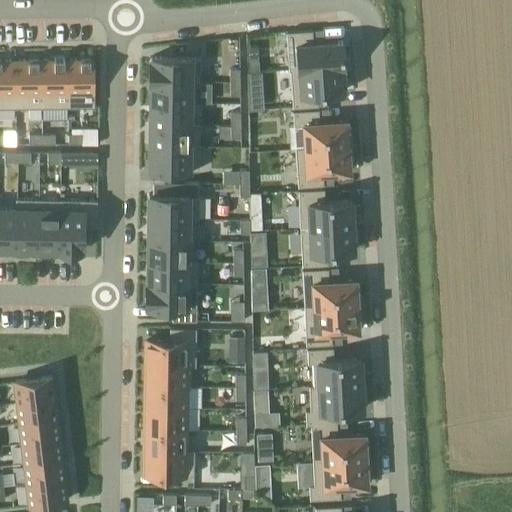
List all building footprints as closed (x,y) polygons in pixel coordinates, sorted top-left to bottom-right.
[(314,31),(288,32),(290,71),(291,71),(291,69),(344,66),(344,68),(345,68),(344,42),(326,43),(315,43),(314,31)] [(151,59),(151,81),(152,81),(152,80),(196,81),(196,82),(201,82),(201,58),(152,57),(152,59),(151,59)] [(54,59),(41,60),(42,107),(68,107),(67,59),(64,59),(64,58),(54,58),(54,59)] [(94,59),(67,59),(68,107),(95,107),(94,59)] [(15,60),(0,60),(0,107),(16,108),(15,60)] [(41,60),(15,60),(16,108),(42,107),(41,60)] [(344,66),(291,69),(291,71),(293,107),(319,106),(318,93),(328,93),(345,92),(344,68),(344,66)] [(240,69),(230,69),(230,81),(240,81),(240,69)] [(152,81),(151,102),(190,103),(190,104),(195,104),(195,103),(196,82),(196,81),(152,80),(152,81)] [(240,81),(230,81),(230,95),(241,95),(240,81)] [(263,94),(248,95),(248,110),(264,109),(263,94)] [(151,102),(151,124),(190,124),(190,122),(190,104),(190,103),(151,102)] [(319,109),(293,111),(294,125),(304,125),(305,147),(305,148),(351,145),(350,125),(347,125),(347,122),(347,121),(347,120),(330,121),(320,122),(319,109)] [(241,112),(231,112),(231,125),(241,125),(241,112)] [(151,124),(151,145),(200,146),(200,122),(190,122),(190,124),(151,124)] [(241,125),(231,125),(231,138),(241,138),(241,125)] [(42,144),(42,134),(29,134),(29,144),(42,144)] [(55,144),(55,134),(42,134),(42,144),(55,144)] [(69,144),(82,144),(82,134),(69,134),(69,144)] [(150,168),(150,169),(199,170),(200,146),(151,145),(150,168)] [(305,147),(295,147),(298,187),(324,185),(323,172),(333,171),(350,170),(350,168),(349,165),(352,165),(351,145),(305,148),(305,147)] [(5,152),(5,162),(18,162),(18,152),(5,152)] [(18,152),(18,162),(31,162),(31,152),(18,152)] [(48,152),(48,162),(61,162),(61,152),(48,152)] [(79,153),(79,165),(97,165),(97,153),(79,153)] [(249,170),(239,170),(239,183),(250,183),(249,170)] [(183,182),(183,190),(187,190),(199,190),(199,182),(183,182)] [(250,183),(239,183),(240,196),(250,196),(250,193),(250,183)] [(324,188),(298,190),(300,228),(353,225),(352,200),(335,201),(325,201),(324,188)] [(250,205),(261,205),(260,193),(250,193),(250,196),(250,205)] [(149,194),(149,196),(150,196),(149,218),(193,218),(193,220),(198,220),(199,195),(153,194),(149,194)] [(16,198),(16,208),(17,208),(16,247),(38,248),(39,199),(16,198)] [(39,199),(38,248),(58,248),(60,248),(60,199),(39,199)] [(60,248),(58,248),(58,249),(59,249),(81,250),(81,249),(83,249),(84,225),(97,226),(97,200),(60,199),(60,248)] [(0,207),(0,247),(16,247),(17,208),(16,208),(0,207)] [(149,218),(149,239),(193,240),(193,220),(193,218),(149,218)] [(250,219),(240,220),(240,233),(250,232),(250,219)] [(353,225),(300,228),(302,266),(328,264),(327,251),(338,251),(354,250),(354,244),(357,244),(356,228),(353,228),(353,225)] [(149,239),(149,261),(193,262),(193,261),(193,240),(149,239)] [(242,249),(233,249),(233,262),(243,262),(242,249)] [(265,253),(250,254),(250,267),(265,266),(265,253)] [(149,282),(149,283),(197,283),(197,261),(193,261),(193,262),(149,261),(149,282)] [(243,262),(233,262),(233,275),(243,275),(243,262)] [(264,268),(250,269),(250,290),(265,289),(264,268)] [(328,268),(302,269),(304,307),(360,304),(359,284),(356,284),(356,281),(356,279),(339,280),(329,281),(328,268)] [(147,282),(147,305),(148,305),(148,307),(173,307),(173,319),(197,320),(197,307),(197,283),(149,283),(149,282),(147,282)] [(244,301),(231,301),(231,321),(234,321),(245,321),(244,307),(244,301)] [(360,304),(304,307),(306,345),(332,344),(332,331),(341,330),(359,330),(359,328),(358,328),(358,325),(361,324),(360,304)] [(147,340),(147,364),(191,365),(191,366),(196,366),(197,328),(170,327),(170,340),(147,340)] [(229,337),(229,350),(243,350),(243,337),(229,337)] [(333,347),(307,348),(308,363),(312,363),(314,385),(314,386),(362,384),(361,358),(334,360),(333,347)] [(267,352),(253,352),(253,368),(267,367),(267,352)] [(147,364),(147,385),(186,386),(186,387),(190,387),(191,366),(191,365),(147,364)] [(245,374),(235,374),(236,387),(246,387),(245,374)] [(17,402),(54,398),(52,377),(15,381),(17,402)] [(310,410),(306,410),(306,425),(311,425),(311,424),(337,422),(336,410),(364,408),(364,402),(367,401),(366,386),(363,386),(362,384),(314,386),(314,385),(309,385),(310,410)] [(147,385),(146,407),(185,408),(186,387),(186,386),(147,385)] [(246,387),(236,387),(236,400),(246,400),(246,387)] [(17,402),(20,422),(57,418),(54,398),(17,402)] [(146,407),(146,429),(185,429),(185,408),(146,407)] [(269,412),(255,413),(255,426),(278,425),(278,412),(269,412)] [(246,417),(236,417),(236,430),(246,430),(246,417)] [(57,418),(20,422),(22,443),(59,438),(57,418)] [(337,422),(311,424),(311,425),(313,461),(369,458),(368,438),(365,438),(365,434),(365,433),(338,434),(337,422)] [(146,429),(146,450),(185,451),(185,450),(185,429),(146,429)] [(246,430),(236,430),(237,443),(247,443),(246,430)] [(25,463),(62,459),(59,438),(22,443),(25,463)] [(271,448),(257,448),(257,461),(272,460),(271,448)] [(146,450),(145,474),(194,475),(194,450),(185,450),(185,451),(146,450)] [(314,484),(309,485),(310,500),(341,498),(340,485),(350,484),(367,484),(367,482),(367,478),(370,478),(369,458),(313,461),(314,484)] [(64,479),(62,459),(25,463),(27,484),(64,479)] [(255,475),(245,475),(245,488),(255,488),(255,481),(255,475)] [(27,484),(30,505),(67,500),(64,479),(27,484)] [(255,481),(255,488),(270,500),(269,481),(255,481)] [(228,489),(228,499),(241,499),(241,489),(228,489)] [(242,490),(241,498),(252,499),(252,490),(242,490)] [(163,494),(163,504),(176,504),(176,494),(163,494)] [(185,494),(185,504),(198,504),(198,494),(185,494)] [(198,494),(198,504),(211,505),(211,495),(198,494)]
